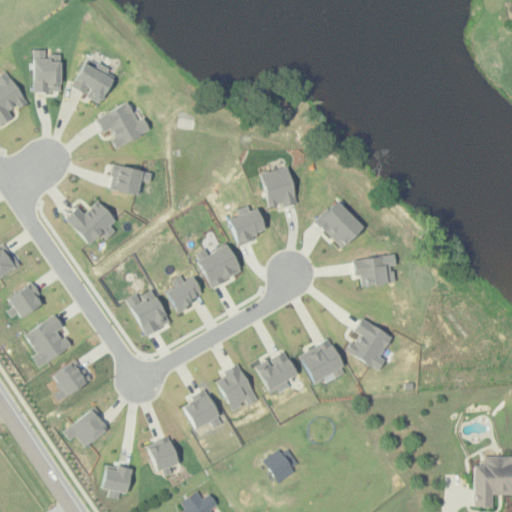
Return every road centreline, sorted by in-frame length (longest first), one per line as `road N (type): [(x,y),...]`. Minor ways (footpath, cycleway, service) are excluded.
road 1 (residential): [(0,171),(138,367),(152,367),(273,296),(289,273)]
road 2 (tertiary): [(75,511),(0,401)]
